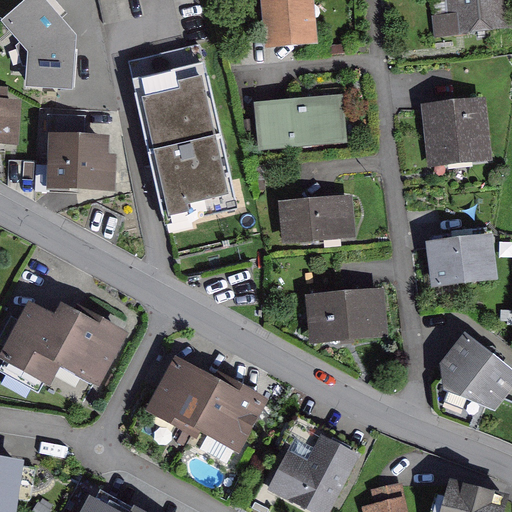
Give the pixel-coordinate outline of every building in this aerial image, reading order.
[(46,0),(24,0),(0,20),(23,48),(21,90),(74,93),(77,37),(46,0)] [(269,0),(272,42),(319,39),(316,0),(269,0)] [(438,0),(441,36),(509,31),(506,0),(438,0)] [(199,45),(130,60),(168,231),(237,215),(199,45)] [(258,101),(263,150),(347,143),(343,94),(258,101)] [(0,97),(0,145),(18,147),(22,99),(0,97)] [(481,106),(420,111),(426,171),(487,165),(481,106)] [(117,139),(51,137),(49,188),(115,190),(117,139)] [(350,195),(282,202),(286,244),(355,237),(350,195)] [(508,221),(432,225),(435,273),(511,269),(508,221)] [(381,288),(312,293),(317,346),(386,341),(381,288)] [(36,301),(7,354),(89,399),(128,328),(106,316),(101,327),(65,307),(61,315),(36,301)] [(511,365),(470,333),(439,372),(494,414),(511,391),(511,365)] [(176,364),(150,411),(193,434),(196,430),(219,387),(176,364)] [(219,387),(196,430),(236,451),(262,404),(222,382),(219,387)] [(292,450),(271,490),(313,511),(330,511),(362,450),(326,432),(311,460),(292,450)] [(11,511),(19,464),(0,460),(0,511),(11,511)] [(451,481),(441,511),(505,511),(509,499),(451,481)] [(140,511),(101,491),(89,511),(140,511)] [(364,501),(365,511),(407,511),(405,495),(364,501)]
